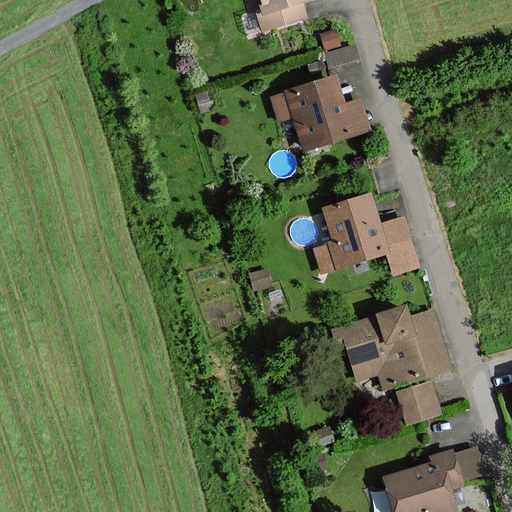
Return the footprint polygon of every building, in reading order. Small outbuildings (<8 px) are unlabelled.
[(261,0),(266,13),(260,15),(264,29),(306,17),(301,3),(310,0),(261,0)] [(340,45),(336,30),(322,34),(326,49),(340,45)] [(336,76),(274,96),(282,119),(296,115),(306,148),(369,129),(360,100),(345,105),(336,76)] [(318,250),(325,271),(337,267),(389,251),(396,273),(421,265),(406,216),(381,223),(372,195),(325,209),(336,244),(330,246),(318,250)] [(385,388),(404,383),(428,376),(437,373),(451,369),(434,310),(410,317),(407,305),(377,314),(379,318),(336,331),(341,347),(350,345),(359,378),(381,372),(385,388)] [(440,412),(430,382),(398,393),(408,422),(440,412)] [(436,461),(389,475),(400,511),(443,511),(460,507),(455,488),(467,485),(466,479),(486,473),(478,448),(458,454),(456,449),(435,456),(436,461)]
